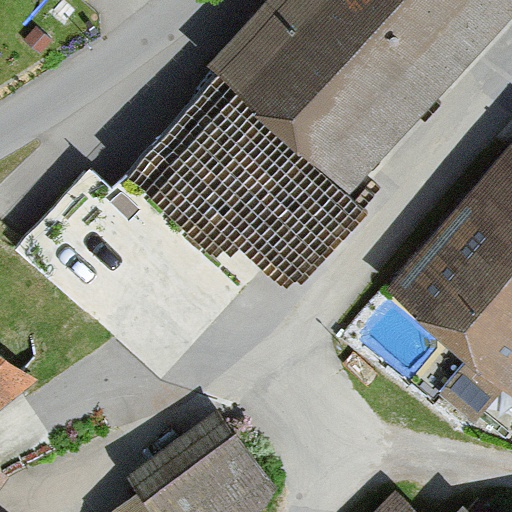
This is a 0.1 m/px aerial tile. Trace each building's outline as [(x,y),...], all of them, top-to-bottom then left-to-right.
[(511,0),(260,0),(202,64),(343,192),(511,5),(511,0)] [(511,406),(511,140),(380,299),(511,407),(511,406)] [(0,511),(0,494),(15,476),(0,464),(0,366),(4,361),(0,358),(0,511)] [(142,502),(149,511),(249,511),(270,495),(221,436),(142,502)] [(459,511),(456,508),(451,511),(408,511),(396,499),(381,511),(459,511)]
